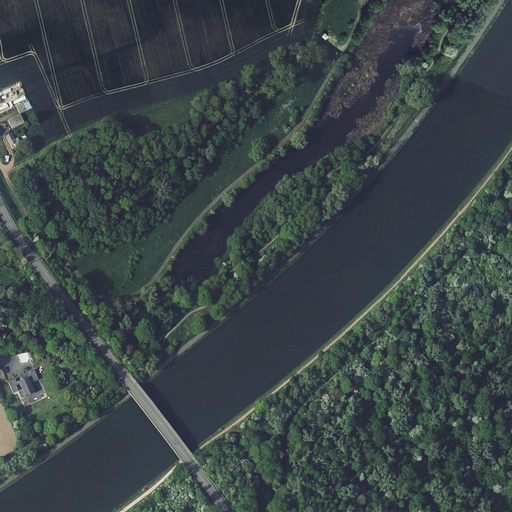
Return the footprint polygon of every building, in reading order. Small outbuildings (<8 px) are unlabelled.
[(29,102),(16,107),(19,114),(32,109),(29,102)] [(10,121),(14,129),(27,123),(22,114),(10,121)] [(18,138),(15,139),(12,133),(6,136),(11,150),(21,146),(18,138)] [(53,215),(63,213),(61,205),(51,208),(53,215)] [(30,395),(35,394),(31,384),(39,381),(36,372),(23,376),(24,377),(22,378),(23,381),(21,382),(21,381),(20,381),(18,381),(17,380),(11,382),(14,391),(19,390),(18,385),(21,384),(24,391),(19,392),(21,397),(30,395)]
